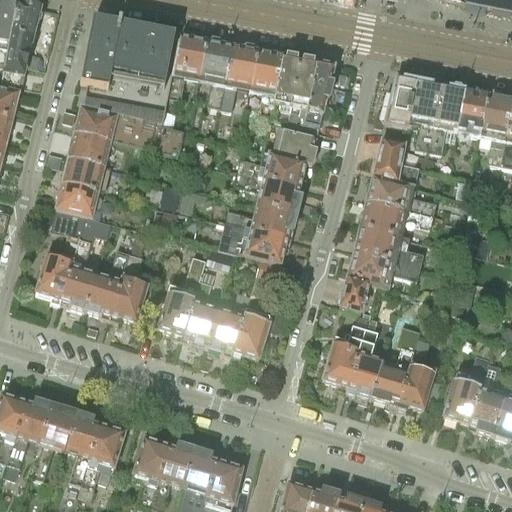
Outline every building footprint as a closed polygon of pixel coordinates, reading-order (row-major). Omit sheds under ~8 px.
[(511,0),(437,0),(437,3),(462,8),(462,7),(511,17),(511,0)] [(2,7),(0,6),(0,52),(5,54),(15,9),(12,9),(10,6),(5,5),(2,7)] [(24,11),(15,9),(5,54),(3,67),(25,72),(35,27),(38,26),(40,20),(38,17),(39,13),(35,13),(33,9),(27,8),(24,11)] [(79,111),(79,112),(117,121),(161,131),(164,117),(166,104),(177,46),(176,46),(176,47),(172,46),(173,40),(119,30),(119,29),(116,29),(108,28),(107,32),(101,30),(101,27),(91,25),(78,90),(85,92),(84,100),(81,111),(79,111)] [(204,47),(180,42),(178,42),(177,46),(166,104),(178,107),(183,84),(197,86),(204,47)] [(207,47),(204,47),(197,86),(211,89),(206,111),(218,114),(230,52),(220,50),(217,46),(210,45),(207,47)] [(241,54),(230,52),(218,114),(230,116),(235,94),(248,96),(256,57),(253,56),(251,53),(244,51),(241,54)] [(281,61),(256,57),(248,96),(262,99),(258,122),(270,124),(273,107),(281,61)] [(298,65),(281,61),(273,107),(289,110),(298,65)] [(314,68),(298,65),(289,110),(306,114),(314,68)] [(20,93),(25,72),(3,67),(0,79),(0,92),(17,96),(17,92),(20,93)] [(327,105),(331,89),(329,88),(329,87),(342,90),(345,78),(332,75),(333,71),(314,68),(306,114),(302,133),(316,137),(325,104),(327,105)] [(388,100),(392,83),(378,80),(375,97),(388,100)] [(384,127),(384,128),(406,134),(407,129),(414,86),(410,86),(408,83),(399,82),(392,87),(390,95),(391,97),(387,115),(385,116),(383,125),(384,127)] [(438,91),(414,86),(407,129),(418,131),(414,155),(427,158),(438,91)] [(449,93),(438,91),(427,158),(440,160),(445,131),(455,133),(462,96),(461,96),(459,92),(453,91),(449,93)] [(14,110),(17,98),(16,98),(17,96),(0,92),(0,119),(11,122),(12,120),(15,119),(16,113),(14,110)] [(468,94),(465,96),(462,96),(455,133),(455,138),(478,142),(479,138),(485,100),(477,99),(475,96),(468,94)] [(499,172),(511,107),(511,105),(500,103),(498,99),(492,98),(488,101),(485,100),(479,138),(492,140),(486,169),(499,172)] [(511,105),(511,107),(499,172),(511,174),(511,105)] [(79,112),(76,122),(73,138),(110,147),(117,121),(79,112)] [(164,117),(161,131),(171,134),(174,119),(164,117)] [(11,122),(0,119),(0,146),(5,147),(7,138),(10,136),(12,130),(10,127),(11,122)] [(316,137),(302,133),(285,129),(276,162),(304,169),(310,171),(314,155),(312,154),(316,137)] [(196,133),(188,132),(186,141),(194,142),(196,133)] [(69,153),(67,162),(104,172),(106,161),(112,160),(113,154),(109,150),(110,147),(73,138),(72,142),(69,144),(67,150),(69,153)] [(202,148),(193,145),(189,157),(187,166),(197,169),(202,148)] [(380,145),(371,182),(413,193),(418,175),(400,170),(403,151),(380,145)] [(298,194),(304,169),(276,162),(268,160),(264,172),(238,165),(235,178),(298,194)] [(104,172),(67,162),(60,188),(98,197),(98,196),(103,194),(105,186),(101,182),(104,172)] [(302,179),(310,181),(312,173),(304,171),(302,179)] [(295,219),(299,205),(299,203),(295,202),(298,194),(235,178),(230,177),(227,188),(233,189),(234,190),(265,198),(262,211),(295,219)] [(413,193),(371,182),(364,207),(430,223),(433,210),(410,204),(413,193)] [(99,211),(101,204),(97,200),(98,197),(60,188),(59,193),(55,195),(54,199),(57,203),(54,215),(73,220),(85,223),(91,224),(91,223),(94,213),(99,211)] [(470,189),(466,205),(477,207),(481,191),(470,189)] [(175,217),(180,195),(166,191),(160,213),(167,215),(175,217)] [(511,201),(496,199),(494,211),(511,214),(511,201)] [(430,223),(364,207),(358,232),(401,242),(404,230),(427,236),(430,223)] [(179,208),(177,215),(190,218),(191,210),(179,208)] [(291,237),(295,219),(262,211),(259,223),(227,215),(223,229),(285,244),(287,236),(291,237)] [(156,217),(151,237),(169,241),(175,218),(163,215),(162,219),(156,217)] [(83,274),(96,233),(98,225),(91,223),(91,224),(85,223),(78,245),(59,306),(67,308),(66,312),(83,317),(95,278),(83,274)] [(279,270),(285,244),(223,229),(220,241),(245,247),(241,260),(261,266),(279,270)] [(408,244),(401,242),(358,232),(352,258),(418,274),(421,261),(405,256),(408,244)] [(59,306),(78,245),(71,243),(72,240),(67,238),(58,266),(45,262),(47,258),(46,257),(34,298),(59,306)] [(478,242),(474,259),(486,262),(490,245),(478,242)] [(109,321),(128,260),(131,249),(120,246),(108,282),(95,278),(83,317),(100,323),(101,319),(109,321)] [(414,287),(418,274),(352,258),(345,283),(367,288),(388,293),(391,281),(414,287)] [(144,292),(132,288),(140,263),(128,260),(109,321),(134,329),(147,288),(146,288),(144,292)] [(180,343),(197,286),(203,267),(192,263),(181,298),(167,294),(155,335),(180,343)] [(466,286),(470,269),(457,266),(453,283),(466,286)] [(278,288),(281,275),(260,270),(257,282),(270,286),(278,288)] [(274,310),(264,307),(270,286),(257,282),(254,282),(248,302),(230,358),(257,366),(265,340),(279,344),(285,325),(271,321),(274,310)] [(367,288),(345,283),(342,297),(339,299),(337,305),(339,308),(338,312),(359,318),(367,288)] [(203,310),(205,305),(210,290),(197,286),(180,343),(188,345),(187,349),(205,355),(217,314),(203,310)] [(460,307),(465,290),(452,287),(448,304),(460,307)] [(230,358),(248,302),(237,299),(232,313),(230,319),(217,314),(205,355),(222,360),(223,356),(230,358)] [(439,313),(441,306),(429,303),(427,310),(439,313)] [(347,394),(365,335),(368,326),(368,324),(358,322),(354,333),(351,332),(346,349),(332,345),(320,386),(345,394),(347,394)] [(381,368),(369,364),(380,329),(368,326),(365,335),(347,394),(345,394),(344,399),(353,402),(353,401),(370,406),(380,372),(381,368)] [(511,334),(504,333),(501,341),(487,337),(485,342),(511,349),(511,334)] [(468,431),(487,367),(493,348),(486,345),(485,349),(475,362),(470,376),(457,372),(441,423),(468,431)] [(422,417),(434,377),(420,373),(427,350),(416,347),(412,359),(396,414),(404,416),(405,412),(422,417)] [(396,414),(412,359),(402,355),(395,376),(380,372),(370,406),(386,410),(385,411),(396,414)] [(489,401),(498,371),(487,367),(468,431),(475,433),(474,437),(491,442),(502,406),(489,401)] [(0,468),(5,470),(24,408),(0,400),(0,468)] [(511,444),(511,402),(504,400),(502,406),(491,442),(508,448),(509,444),(511,444)] [(16,481),(26,447),(38,451),(50,412),(34,407),(33,411),(24,408),(5,470),(1,483),(14,486),(16,481)] [(63,458),(75,420),(50,412),(38,451),(28,483),(40,487),(50,454),(63,458)] [(79,493),(99,431),(90,429),(91,425),(75,420),(63,458),(75,462),(64,500),(76,503),(77,500),(79,493)] [(110,480),(123,439),(99,431),(79,493),(77,500),(89,503),(97,477),(110,480)] [(142,511),(148,511),(168,452),(142,444),(129,486),(142,491),(136,510),(142,511)] [(181,493),(192,456),(176,451),(175,455),(168,452),(148,511),(163,511),(170,490),(181,493)] [(202,511),(216,467),(208,465),(209,461),(192,456),(181,493),(193,497),(188,511),(202,511)] [(230,511),(237,487),(240,475),(216,467),(202,511),(230,511)] [(307,511),(312,497),(286,489),(279,511),(307,511)] [(333,511),(336,505),(337,500),(321,495),(319,499),(312,497),(307,511),(333,511)] [(360,511),(361,508),(345,503),(344,507),(336,505),(333,511),(360,511)]
